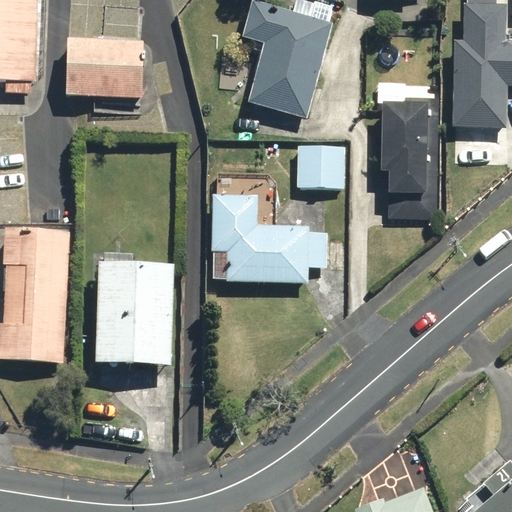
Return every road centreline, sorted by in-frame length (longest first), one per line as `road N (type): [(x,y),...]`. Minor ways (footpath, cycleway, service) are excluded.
road 1 (residential): [(0,487),(160,505),(227,490),(282,460),(511,265)]
road 2 (unknown): [(60,0),(42,164)]
